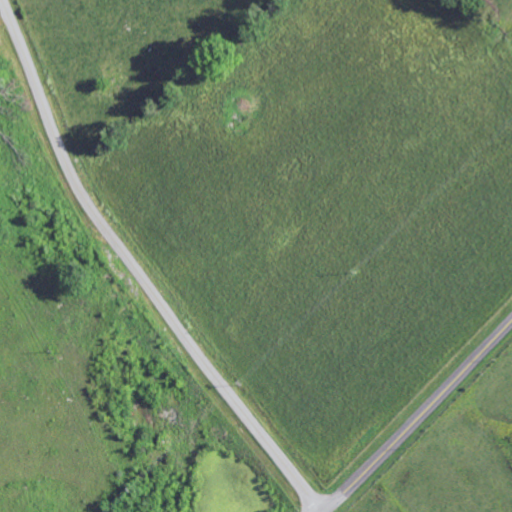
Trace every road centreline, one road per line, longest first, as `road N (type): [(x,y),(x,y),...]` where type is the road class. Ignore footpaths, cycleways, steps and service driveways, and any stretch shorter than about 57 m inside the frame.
road 1 (tertiary): [(313,511),(88,201),(3,0)]
road 2 (residential): [(511,319),(317,511)]
